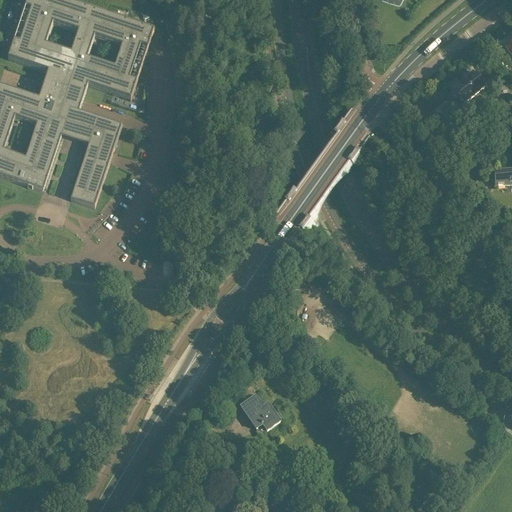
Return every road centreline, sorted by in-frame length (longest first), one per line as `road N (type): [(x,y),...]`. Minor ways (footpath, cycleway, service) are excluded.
road 1 (primary): [(100,511),(197,353),(373,105)]
road 2 (tertiary): [(315,181),(348,245),(398,313),(511,420)]
road 3 (tertiary): [(511,392),(402,283),(331,166)]
road 4 (track): [(395,511),(387,461),(352,398),(294,349),(236,331)]
road 5 (track): [(275,226),(222,115),(205,0)]
road 6 (residential): [(511,251),(459,206),(373,105)]
road 7 (tertiary): [(275,0),(284,80),(315,181)]
road 8 (tertiary): [(331,166),(310,103),(293,0)]
road 9 (track): [(124,435),(76,445),(48,468),(0,484)]
road 10 (residential): [(385,91),(511,138)]
road 11 (residential): [(404,70),(419,73),(511,1)]
